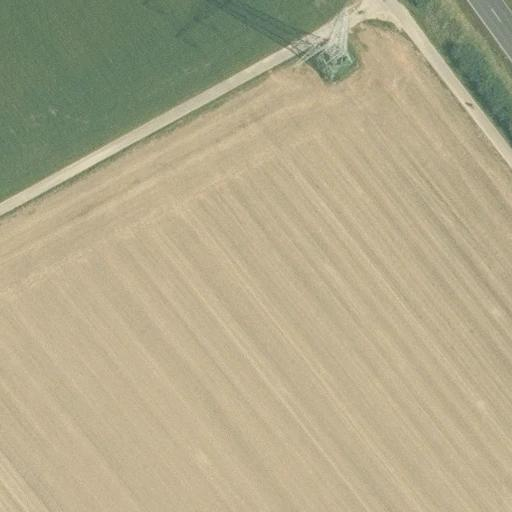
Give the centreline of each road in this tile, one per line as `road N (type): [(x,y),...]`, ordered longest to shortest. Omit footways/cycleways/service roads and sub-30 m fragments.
road 1 (track): [(385,0),(0,208)]
road 2 (track): [(385,0),(511,162)]
